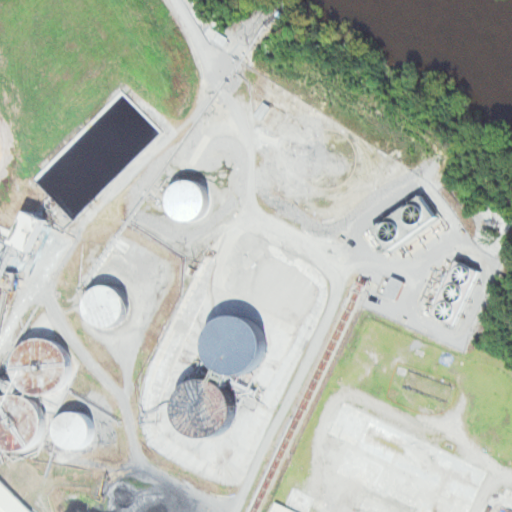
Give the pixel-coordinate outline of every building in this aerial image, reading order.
[(338,148),(341,137),(323,131),(307,178),(339,188),(351,152),(338,148)] [(194,179),(171,200),(194,224),(216,202),(194,179)] [(436,223),(421,196),(368,225),(382,252),(436,223)] [(477,270),(449,260),(428,316),(456,327),(477,270)] [(124,328),(129,290),(102,286),(97,324),(124,328)] [(254,328),(217,316),(201,364),(239,376),(254,328)] [(50,343),(29,343),(29,363),(50,363),(50,343)] [(179,441),(223,433),(213,379),(169,387),(179,441)] [(1,447),(48,447),(48,406),(1,406),(1,447)] [(464,511),(483,469),(334,407),(321,439),(424,481),(411,511),(464,511)] [(69,444),(90,449),(99,416),(78,410),(69,444)] [(0,511),(35,511),(35,498),(18,498),(18,482),(1,482),(0,511)]
